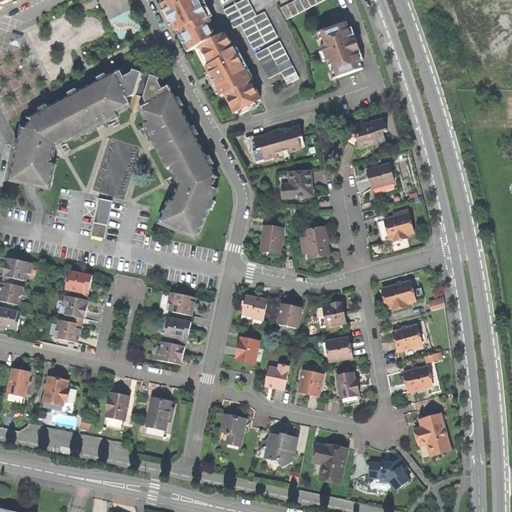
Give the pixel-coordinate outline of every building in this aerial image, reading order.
[(0,0),(0,9),(3,8),(1,5),(10,0),(0,0)] [(193,50),(201,47),(216,38),(209,24),(213,22),(200,0),(166,0),(168,3),(163,5),(170,18),(177,32),(181,30),(193,50)] [(234,28),(242,25),(259,16),(250,0),(243,0),(225,10),(234,28)] [(299,0),(281,10),(287,21),(326,0),(299,0)] [(255,49),(279,35),(266,12),(259,16),(242,25),(255,49)] [(337,79),(363,70),(360,63),(358,56),(361,55),(358,45),(355,35),(351,36),(349,29),(347,23),(321,32),(323,39),(326,46),(322,47),(323,51),(327,61),(329,67),(332,65),(335,71),(337,79)] [(262,100),(227,33),(216,38),(201,47),(211,66),(208,68),(217,85),(222,96),(226,94),(236,114),(262,100)] [(289,84),(301,78),(282,40),(257,53),(270,78),(282,71),(289,84)] [(11,181),(49,190),(55,166),(52,165),(54,153),(55,146),(73,137),(74,140),(105,124),(118,117),(117,114),(131,106),(141,109),(148,124),(146,125),(153,141),(168,169),(171,167),(180,184),(176,192),(172,203),(169,202),(160,223),(197,239),(209,207),(212,209),(215,202),(212,201),(218,188),(214,186),(214,179),(217,177),(170,84),(164,86),(160,77),(134,70),(133,70),(133,72),(126,76),(122,69),(107,76),(105,74),(98,78),(100,81),(78,92),(77,89),(69,93),(70,96),(49,108),(47,105),(40,109),(41,111),(29,118),(30,122),(26,129),(22,128),(11,181)] [(363,121),(358,122),(347,143),(352,146),(360,150),(376,145),(377,148),(388,145),(384,132),(388,131),(385,119),(368,124),(363,121)] [(291,153),(301,150),(299,139),(303,138),(300,127),(282,132),(283,133),(272,136),(272,135),(254,140),(257,151),(262,150),(265,160),(276,157),(278,156),(277,154),(287,151),(288,153),(291,153)] [(253,152),(257,151),(254,140),(253,137),(246,139),(250,153),(253,152)] [(256,162),(265,160),(262,150),(257,151),(253,152),(256,162)] [(391,164),(368,171),(370,179),(373,189),(396,182),(391,164)] [(284,198),(314,197),(313,185),(312,171),(291,173),(291,184),(283,185),(284,198)] [(110,210),(97,207),(91,237),(103,240),(110,210)] [(410,214),(378,223),(380,229),(381,234),(388,232),(391,240),(395,239),(396,242),(409,238),(408,235),(416,233),(410,214)] [(262,250),(281,252),(283,228),(265,227),(264,238),(262,250)] [(310,256),(329,252),(328,243),(331,242),(330,238),(329,234),(326,235),(325,227),(305,230),(306,237),(301,238),(306,262),(311,261),(310,256)] [(15,279),(22,281),(24,274),(28,275),(29,275),(32,264),(6,259),(4,269),(3,277),(15,279)] [(92,277),(69,272),(65,291),(83,295),(84,289),(89,290),(90,285),(92,277)] [(13,286),(15,279),(3,277),(1,283),(13,286)] [(395,286),(380,291),(386,310),(393,309),(394,312),(409,307),(408,304),(417,302),(411,281),(395,286)] [(0,302),(17,306),(18,299),(21,300),(24,288),(13,286),(1,283),(0,286),(0,302)] [(172,312),(192,316),(193,309),(195,303),(190,302),(191,298),(170,293),(168,303),(171,304),(174,304),(172,312)] [(81,305),(82,301),(65,297),(62,309),(65,309),(64,315),(64,316),(70,318),(83,320),(84,321),(86,313),(87,307),(81,305)] [(260,300),(248,298),(244,318),(254,320),(253,325),(264,327),(269,302),(260,300)] [(445,298),(430,302),(433,311),(446,307),(445,298)] [(334,306),(319,309),(320,319),(327,318),(329,328),(348,324),(344,304),(342,305),(342,303),(338,304),(334,305),(334,306)] [(294,307),(284,305),(280,325),(300,329),(304,309),(294,307)] [(17,313),(0,308),(0,328),(16,332),(19,321),(16,320),(17,313)] [(70,318),(69,323),(81,326),(83,320),(70,318)] [(190,324),(171,319),(170,326),(166,325),(164,336),(177,339),(176,343),(186,345),(188,334),(190,324)] [(69,323),(58,321),(54,340),(77,345),(79,335),(81,326),(69,323)] [(418,326),(394,333),(397,342),(400,353),(425,345),(418,326)] [(239,362),(255,365),(260,342),(244,338),(243,342),(241,341),(239,350),(237,359),(239,359),(239,362)] [(331,363),(355,359),(353,350),(351,339),(327,343),(331,363)] [(184,348),(161,343),(160,350),(156,353),(155,360),(180,365),(182,357),(184,348)] [(444,353),(428,355),(429,361),(444,360),(444,353)] [(280,370),(270,368),(267,387),(279,389),(286,390),(289,372),(288,372),(289,367),(281,365),(280,370)] [(429,367),(404,373),(407,383),(409,393),(434,387),(429,367)] [(325,374),(305,370),(300,393),(310,395),(320,397),(325,374)] [(7,396),(25,399),(29,376),(18,374),(12,372),(7,396)] [(354,373),(338,376),(343,401),(351,399),(359,398),(358,395),(361,394),(358,379),(356,379),(354,373)] [(42,409),(70,415),(75,393),(66,391),(67,383),(57,381),(48,379),(42,409)] [(104,419),(123,423),(129,399),(118,396),(110,395),(104,419)] [(159,402),(151,400),(146,424),(165,428),(166,423),(169,409),(170,404),(159,402)] [(442,414),(422,420),(423,424),(424,427),(416,429),(421,446),(428,444),(432,456),(452,450),(442,414)] [(221,443),(242,447),(247,420),(238,418),(226,416),(221,443)] [(284,469),(294,463),(298,439),(289,437),(283,435),(282,437),(271,435),(270,440),(266,442),(269,447),(264,450),(263,458),(269,459),(269,461),(280,462),(284,469)] [(322,477),(343,481),(349,451),(335,448),(329,446),(328,448),(318,445),(314,463),(325,465),(322,477)] [(399,461),(392,466),(390,463),(383,462),(383,464),(378,464),(372,464),(371,478),(382,479),(381,482),(391,483),(398,491),(411,480),(405,472),(407,471),(399,461)]
